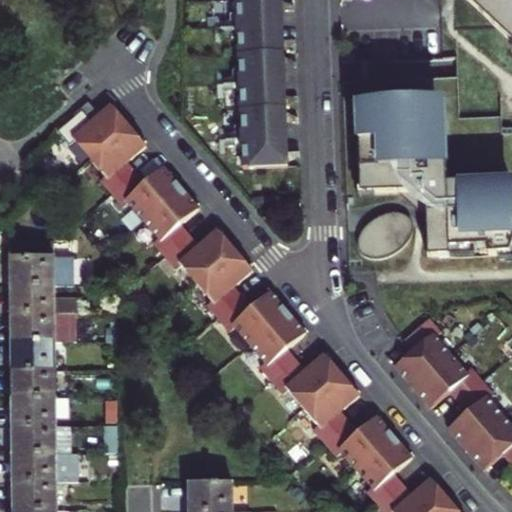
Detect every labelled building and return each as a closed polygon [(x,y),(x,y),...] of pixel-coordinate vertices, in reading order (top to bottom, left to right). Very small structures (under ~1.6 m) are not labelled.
[(511,0),(472,0),(471,1),(468,4),(511,44),(511,0)] [(281,15),(280,5),(280,2),(235,3),(236,17),(236,30),(281,29),(281,15)] [(280,5),(281,15),(293,15),(293,10),(280,5)] [(282,43),(281,29),(236,30),(237,44),(237,58),(282,56),(282,54),(282,43)] [(282,43),(282,54),(294,47),(294,43),(282,43)] [(282,59),(282,56),(237,58),(238,72),(238,86),(283,85),(283,70),(282,59)] [(282,59),(283,70),(295,69),(295,65),(282,59)] [(238,72),(230,73),(231,86),(238,86),(238,72)] [(238,86),(239,99),(239,114),(285,112),(284,110),(284,99),(283,85),(238,86)] [(239,99),(238,86),(231,86),(231,99),(239,99)] [(367,103),(369,102),(369,96),(351,97),(352,119),(357,118),(357,107),(360,105),(367,103)] [(511,177),(448,180),(447,160),(440,160),(439,132),(437,102),(420,98),(403,97),(386,98),(369,102),(367,103),(360,105),(357,107),(357,118),(360,183),(360,184),(374,184),(374,188),(377,188),(399,187),(426,213),(428,252),(449,251),(449,243),(474,242),(488,242),(488,250),(498,249),(510,249),(511,244),(511,242),(511,177)] [(296,99),(284,99),(284,110),(296,103),(296,99)] [(67,143),(72,139),(90,160),(128,127),(110,106),(91,122),(82,112),(58,133),(67,143)] [(285,115),(285,112),(239,114),(240,128),(240,141),(286,141),(285,126),(285,115)] [(297,125),(297,121),(285,115),(285,126),(297,125)] [(127,164),(146,147),(128,127),(90,160),(105,177),(99,182),(111,195),(136,174),(127,164)] [(240,141),(240,128),(232,128),(232,141),(240,141)] [(447,160),(446,132),(439,132),(440,160),(447,160)] [(232,155),(241,154),(240,141),(232,141),(232,155)] [(286,155),(286,141),(240,141),(241,154),(242,170),(287,170),(287,166),(286,155)] [(286,155),(287,166),(299,159),(298,155),(286,155)] [(164,168),(145,184),(136,174),(111,195),(123,209),(128,205),(143,222),(182,189),(164,168)] [(360,184),(360,183),(357,183),(357,192),(377,191),(377,188),(374,188),(374,184),(360,184)] [(181,226),(200,209),(182,189),(143,222),(158,239),(153,243),(165,257),(190,236),(181,226)] [(345,230),(343,236),(343,237),(343,239),(344,243),(347,249),(351,254),(356,258),(361,262),(364,263),(368,265),(372,266),(375,266),(379,266),(387,266),(390,265),(394,264),(399,262),(402,260),(405,258),(408,256),(411,252),(414,247),(417,241),(418,236),(418,234),(417,230),(414,224),(410,219),(406,215),(401,211),(398,209),(395,208),(391,207),(388,207),(382,207),(374,207),(369,208),(364,210),(361,211),(357,214),(352,218),(350,220),(347,224),(345,230)] [(199,246),(190,236),(165,257),(177,271),(182,267),(197,284),(236,251),(218,230),(199,246)] [(474,250),(474,242),(449,243),(449,251),(474,250)] [(511,242),(511,244),(510,249),(498,249),(498,254),(511,253),(511,242)] [(14,262),(15,291),(58,290),(73,291),(72,245),(14,246),(14,262)] [(234,288),(253,271),(236,251),(197,284),(212,301),(207,305),(219,319),(243,298),(234,288)] [(15,291),(15,319),(75,319),(81,318),(81,303),(58,303),(58,290),(15,291)] [(252,309),(243,298),(219,319),(234,337),(239,332),(250,346),(289,313),(271,292),(252,309)] [(288,350),(307,333),(289,313),(250,346),(262,360),(257,364),(272,381),(297,360),(288,350)] [(415,350),(396,366),(413,387),(451,354),(436,337),(442,332),(430,318),(405,339),(415,350)] [(15,319),(15,347),(58,346),(75,346),(75,319),(15,319)] [(15,347),(16,375),(58,374),(58,346),(15,347)] [(288,399),(292,394),(304,408),(343,375),(325,354),(306,371),(297,360),(272,381),(288,399)] [(431,408),(450,392),(459,402),(483,381),(471,367),(466,372),(451,354),(413,387),(431,408)] [(16,375),(16,404),(59,403),(58,374),(16,375)] [(342,412),(361,396),(343,375),(304,408),(316,422),(311,426),(326,443),(351,422),(342,412)] [(468,412),(448,429),(466,450),(505,417),(490,399),(495,395),(483,381),(459,402),(468,412)] [(16,404),(16,430),(59,429),(59,403),(16,404)] [(341,461),(346,456),(358,470),(396,437),(378,416),(359,433),(351,422),(326,443),(341,461)] [(511,425),(505,417),(466,450),(485,472),(504,456),(511,465),(511,464),(511,425)] [(59,429),(16,430),(17,458),(59,458),(59,429)] [(395,474),(414,457),(396,437),(358,470),(369,484),(364,488),(380,505),(404,484),(395,474)] [(59,458),(17,458),(17,485),(60,485),(82,485),(82,458),(59,458)] [(434,511),(450,499),(432,478),(413,495),(404,484),(380,505),(385,511),(434,511)] [(192,511),(235,511),(235,484),(192,484),(192,502),(192,511)] [(59,511),(60,485),(17,485),(17,511),(59,511)] [(461,511),(450,499),(434,511),(461,511)]
